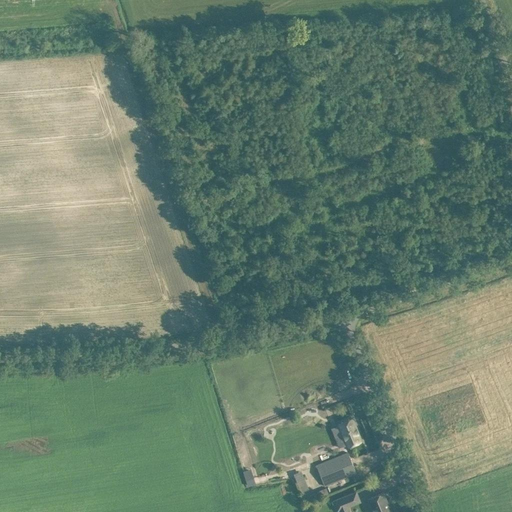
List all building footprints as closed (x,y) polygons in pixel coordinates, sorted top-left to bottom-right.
[(338,424),(347,447),(362,441),(353,418),(338,424)] [(316,465),(324,486),(356,473),(348,452),(316,465)] [(247,479),(255,477),(252,467),(245,469),(247,479)] [(305,499),(313,496),(302,470),(295,473),(305,499)] [(367,499),(372,511),(391,511),(383,492),(367,499)] [(333,501),(337,511),(352,505),(348,495),(333,501)]
